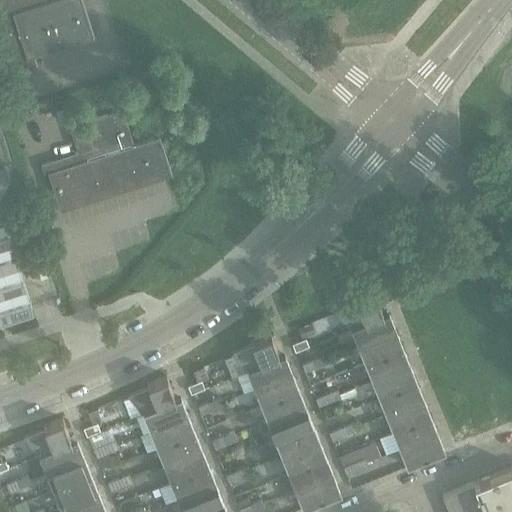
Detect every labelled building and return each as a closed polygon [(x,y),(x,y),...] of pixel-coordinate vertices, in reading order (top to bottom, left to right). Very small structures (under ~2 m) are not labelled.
[(47,0),(0,0),(0,37),(6,56),(13,76),(38,68),(34,56),(93,36),(81,0),(49,0),(48,0),(47,0)] [(70,127),(70,128),(74,127),(82,152),(41,165),(41,166),(45,165),(60,211),(172,175),(159,137),(131,146),(125,130),(128,129),(122,110),(70,127)] [(0,317),(32,307),(2,217),(0,217),(0,317)] [(356,303),(338,311),(338,312),(351,329),(383,316),(380,309),(381,308),(375,292),(355,300),(356,303)] [(383,316),(351,329),(359,346),(396,331),(389,314),(383,316)] [(298,329),(302,339),(316,333),(312,323),(298,329)] [(396,331),(359,346),(365,363),(403,348),(396,331)] [(234,354),(224,359),(232,377),(237,375),(247,371),(279,358),(276,351),(277,351),(271,334),(251,342),(252,346),(234,353),(234,354)] [(301,340),(292,344),(295,352),(309,346),(305,338),(301,340)] [(403,348),(365,363),(372,381),(409,365),(403,348)] [(247,371),(237,375),(244,393),(255,389),(292,373),(285,356),(279,358),(247,371)] [(323,356),(312,360),(316,368),(327,364),(323,356)] [(316,368),(312,360),(301,365),(305,373),(316,368)] [(409,365),(372,381),(379,398),(416,382),(409,365)] [(292,373),(255,389),(261,406),(299,390),(292,373)] [(148,388),(123,398),(131,418),(143,413),(175,400),(172,393),(173,393),(167,377),(147,385),(148,388)] [(201,381),(188,386),(191,394),(204,388),(201,381)] [(416,382),(379,398),(386,415),(423,399),(416,382)] [(299,390),(261,406),(268,423),(306,408),(299,390)] [(337,390),(326,394),(329,402),(340,398),(337,390)] [(329,402),(326,394),(315,399),(318,407),(329,402)] [(175,400),(143,413),(151,431),(188,416),(181,398),(175,400)] [(219,398),(209,402),(212,410),(223,406),(219,398)] [(423,399),(386,415),(393,432),(430,416),(423,399)] [(212,410),(209,402),(197,407),(201,415),(212,410)] [(306,408),(268,423),(275,440),(313,425),(306,408)] [(97,409),(88,413),(93,424),(101,421),(97,409)] [(188,416),(151,431),(157,448),(195,433),(188,416)] [(430,416),(393,432),(400,449),(437,434),(430,416)] [(44,430),(26,437),(26,439),(39,455),(71,442),(68,436),(69,435),(62,419),(43,427),(44,430)] [(97,423),(93,425),(83,429),(86,436),(100,431),(97,423)] [(351,424),(340,429),(343,437),(354,433),(351,424)] [(313,425),(275,440),(282,457),(319,442),(313,425)] [(340,429),(329,433),(332,441),(343,437),(340,429)] [(195,433),(157,448),(164,465),(202,450),(195,433)] [(233,433),(223,438),(226,446),(237,442),(233,433)] [(437,434),(400,449),(407,466),(444,451),(437,434)] [(226,446),(223,438),(211,442),(215,451),(226,446)] [(71,442),(39,455),(46,473),(84,458),(77,440),(71,442)] [(115,440),(104,445),(108,453),(118,448),(115,440)] [(319,442),(282,457),(289,474),(326,459),(319,442)] [(104,445),(93,449),(95,454),(96,457),(101,469),(112,465),(108,453),(104,445)] [(361,449),(339,458),(342,467),(345,472),(346,475),(357,471),(354,463),(365,458),(361,449)] [(202,450),(164,465),(171,482),(209,467),(202,450)] [(84,458),(46,473),(53,490),(91,475),(84,458)] [(365,458),(354,463),(357,471),(368,466),(365,458)] [(326,459),(289,474),(296,491),(333,476),(326,459)] [(0,462),(0,471),(8,468),(5,460),(0,462)] [(511,511),(511,466),(442,495),(448,511),(511,511)] [(209,467),(171,482),(178,499),(215,484),(209,467)] [(247,467),(236,472),(240,480),(250,475),(247,467)] [(236,472),(225,476),(228,484),(240,480),(236,472)] [(129,474),(118,479),(121,487),(132,483),(129,474)] [(91,475),(53,490),(60,507),(98,492),(91,475)] [(28,476),(18,480),(21,488),(31,484),(28,476)] [(296,491),(286,495),(289,503),(299,499),(303,509),(340,493),(333,476),(296,491)] [(121,487),(118,479),(107,483),(110,491),(121,487)] [(21,488),(18,480),(6,484),(9,493),(21,488)] [(215,484),(178,499),(183,511),(195,511),(222,501),(215,484)] [(10,496),(14,506),(26,501),(22,491),(10,496)] [(98,492),(60,507),(62,511),(97,511),(105,509),(98,492)] [(261,500),(250,505),(252,511),(255,511),(264,508),(261,500)] [(30,511),(26,501),(14,506),(16,511),(30,511)] [(226,511),(222,501),(195,511),(226,511)]
